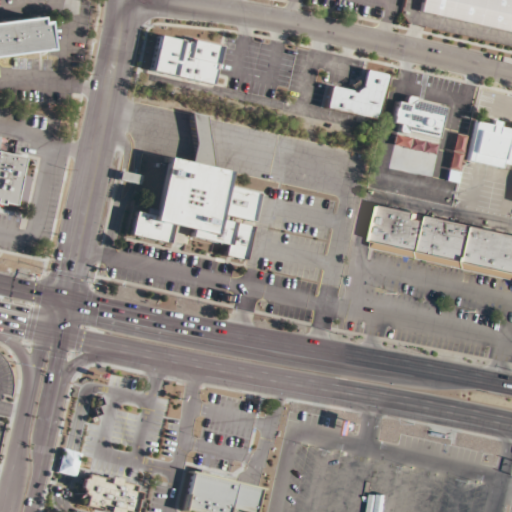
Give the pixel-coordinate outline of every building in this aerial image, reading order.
[(511,31),(511,0),(419,0),(417,10),(511,31)] [(0,19),(40,15),(41,22),(46,21),(49,51),(0,57),(0,19)] [(150,71),(159,33),(221,48),(211,86),(150,71)] [(387,74),(366,69),(363,85),(355,91),(330,85),(325,108),(378,120),(387,74)] [(392,121),(397,100),(410,104),(415,99),(448,106),(440,139),(408,132),(404,124),(392,121)] [(189,161),(194,143),(190,111),(205,116),(214,167),(189,161)] [(474,120),(511,128),(511,142),(506,168),(465,159),(474,120)] [(0,150),(27,157),(15,206),(0,202),(0,150)] [(166,156),(189,161),(214,167),(230,170),(227,185),(261,192),(247,261),(222,255),(225,244),(190,237),(192,230),(172,225),(168,244),(128,235),(134,210),(153,214),(166,156)] [(141,175),(120,171),(118,180),(139,185),(141,175)] [(511,232),(430,215),(429,221),(418,219),(419,212),(385,205),(375,248),(511,278),(511,232)] [(191,471),(263,489),(257,511),(248,511),(230,508),(229,511),(198,511),(182,508),(191,471)] [(124,511),(103,511),(104,509),(81,503),(83,495),(78,494),(80,488),(76,487),(78,477),(83,479),(84,473),(105,478),(106,475),(116,478),(115,481),(131,485),(130,490),(137,492),(132,511),(125,510),(124,511)]
